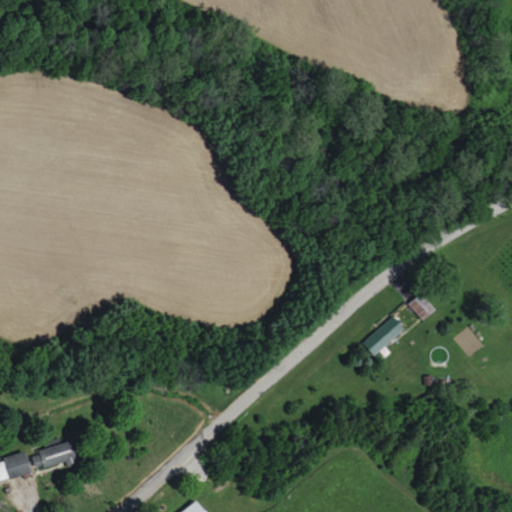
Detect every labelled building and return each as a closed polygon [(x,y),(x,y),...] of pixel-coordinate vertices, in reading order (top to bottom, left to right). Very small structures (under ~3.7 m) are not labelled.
[(422,319),(435,307),(420,292),(407,304),(422,319)] [(404,327),(392,314),(362,342),(374,355),(404,327)] [(35,469),(76,459),(71,441),(30,451),(35,469)] [(0,461),(0,479),(30,474),(26,451),(1,456),(2,461),(0,461)] [(206,511),(196,499),(180,511),(206,511)]
